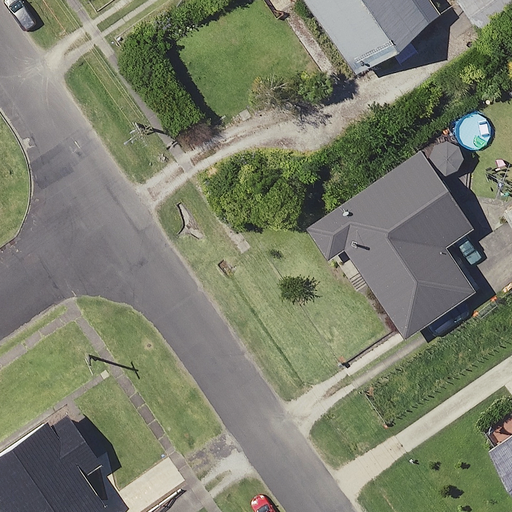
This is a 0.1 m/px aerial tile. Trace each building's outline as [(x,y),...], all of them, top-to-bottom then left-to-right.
[(306,0),(351,65),(439,5),(435,0),(306,0)] [(511,0),(457,0),(481,32),(498,20),(506,32),(511,27),(511,0)] [(467,226),(417,150),(304,225),(323,255),(341,243),(400,333),(467,288),(439,245),(467,226)] [(0,511),(77,511),(90,503),(100,496),(39,411),(0,438),(0,511)] [(511,428),(492,442),(511,472),(511,428)] [(77,511),(96,511),(90,503),(77,511)]
